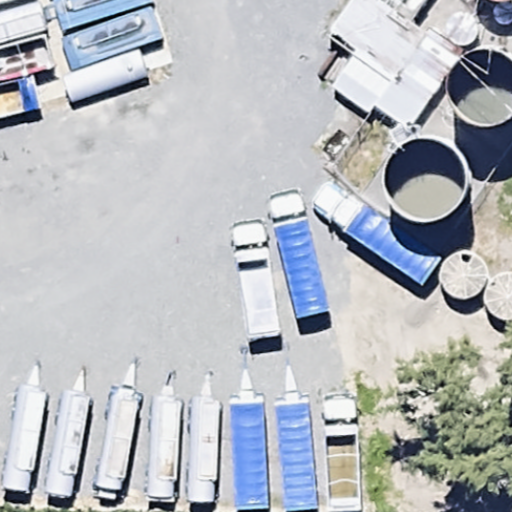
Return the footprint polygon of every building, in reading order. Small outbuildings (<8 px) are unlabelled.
[(169,0),(0,0),(0,130),(192,71),(169,0)] [(377,0),(340,0),(326,33),(346,42),(327,85),(402,118),(435,43),(371,15),(377,0)] [(421,0),(386,0),(411,16),(421,0)] [(511,0),(481,0),(505,14),(511,1),(511,0)] [(451,128),(457,129),(473,128),(478,126),(484,123),(489,118),(494,113),(497,107),(500,101),(501,94),(501,87),(500,80),(498,73),(494,67),(490,62),(485,57),(479,54),(472,51),(465,50),(459,50),(452,51),(445,53),(439,57),(434,61),(429,66),(426,72),(423,79),(422,86),(422,93),(423,100),(425,106),(429,112),(433,118),(438,122),(444,126),(451,128)] [(390,218),(398,220),(410,220),(412,219),(419,217),(426,213),(432,209),(436,203),(440,197),(443,190),(445,183),(445,175),(444,168),(442,161),(438,155),(434,149),(428,144),(422,140),(415,137),(408,136),(400,135),(393,137),(386,139),(379,142),(374,147),(369,152),(365,159),(362,166),(360,173),(360,180),(361,187),(364,195),(367,201),(372,207),(377,212),(383,216),(390,218)]
